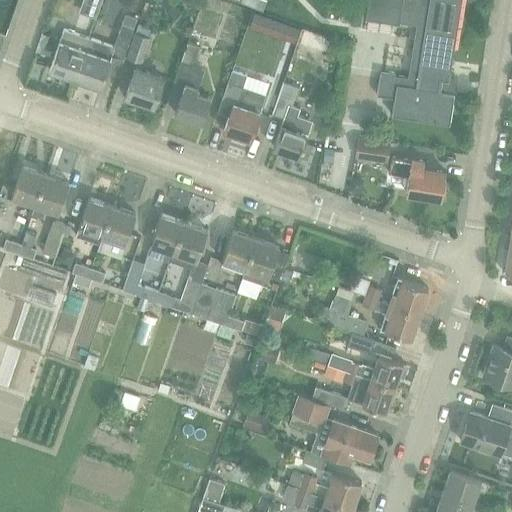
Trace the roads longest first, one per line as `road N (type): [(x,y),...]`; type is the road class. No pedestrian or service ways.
road 1 (residential): [(465,258),(0,104)]
road 2 (residential): [(382,511),(465,258)]
road 3 (residential): [(465,258),(507,0)]
